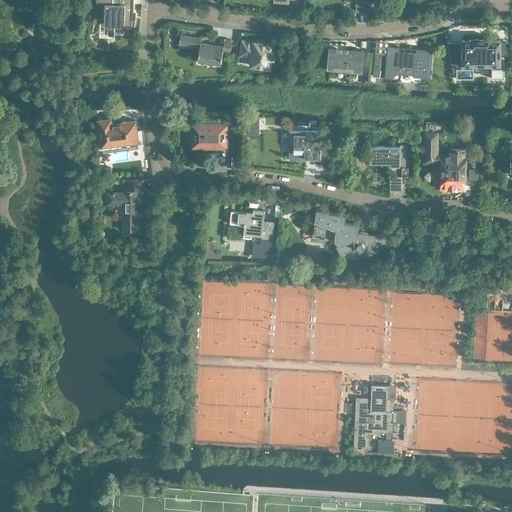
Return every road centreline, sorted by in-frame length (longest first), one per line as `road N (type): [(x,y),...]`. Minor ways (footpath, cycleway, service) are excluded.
road 1 (residential): [(511,216),(168,170)]
road 2 (residential): [(153,8),(383,28),(488,0)]
road 3 (residential): [(153,8),(151,70),(168,170)]
